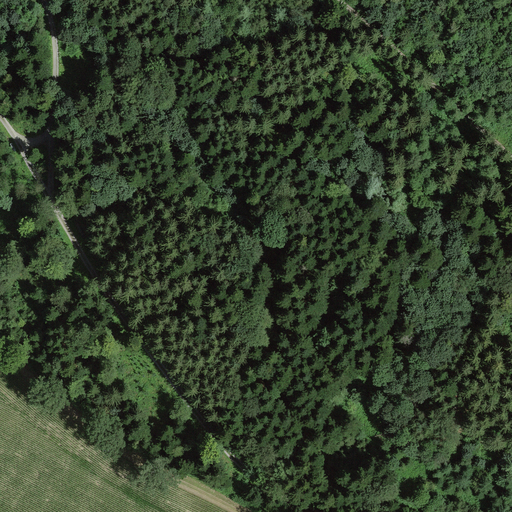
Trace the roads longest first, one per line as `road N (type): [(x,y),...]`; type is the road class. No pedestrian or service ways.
road 1 (track): [(319,511),(250,475),(195,416),(0,115)]
road 2 (track): [(511,156),(338,0)]
road 3 (track): [(43,0),(56,42),(50,197)]
